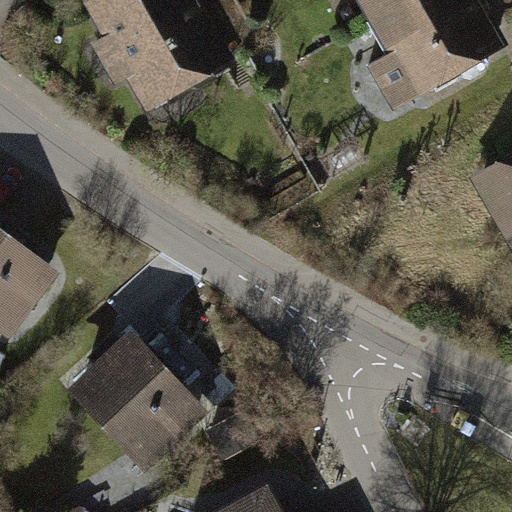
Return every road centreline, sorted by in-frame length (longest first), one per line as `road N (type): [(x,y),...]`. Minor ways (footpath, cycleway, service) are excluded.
road 1 (residential): [(329,325),(0,95)]
road 2 (residential): [(511,416),(329,325)]
road 3 (residential): [(329,325),(408,511)]
